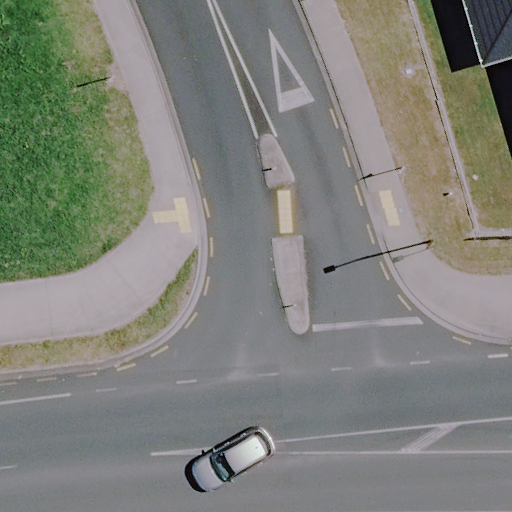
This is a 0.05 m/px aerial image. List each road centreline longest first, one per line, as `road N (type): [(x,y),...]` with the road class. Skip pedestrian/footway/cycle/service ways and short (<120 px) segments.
road 1 (residential): [(303,449),(301,332),(282,211),(245,67),(214,0)]
road 2 (tertiary): [(303,449),(0,475)]
road 3 (tertiary): [(511,439),(303,449)]
